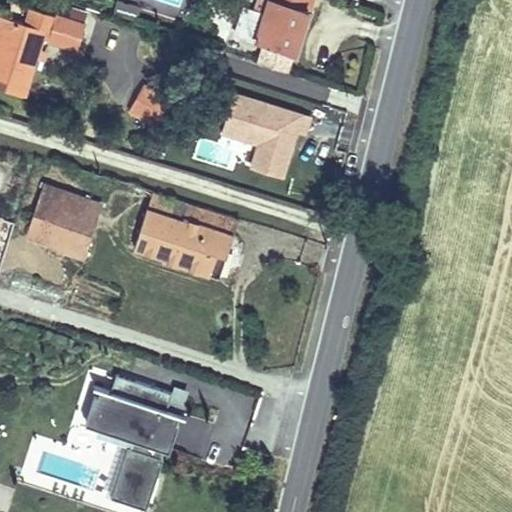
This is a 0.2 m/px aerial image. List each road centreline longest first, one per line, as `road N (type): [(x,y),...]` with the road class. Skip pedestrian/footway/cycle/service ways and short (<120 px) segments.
road 1 (tertiary): [(293,511),(419,0)]
road 2 (unknown): [(388,124),(93,14),(8,0)]
road 3 (unknown): [(365,218),(0,116)]
